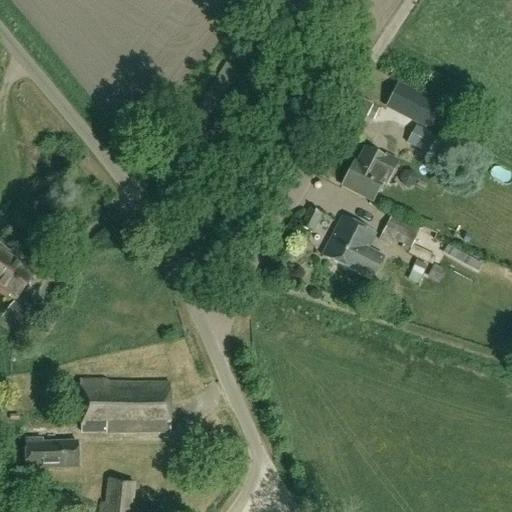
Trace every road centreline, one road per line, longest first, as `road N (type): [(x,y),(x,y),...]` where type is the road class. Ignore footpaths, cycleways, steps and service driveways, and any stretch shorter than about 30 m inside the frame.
road 1 (unclassified): [(208,335),(412,0)]
road 2 (unclassified): [(208,335),(139,203),(0,30)]
road 3 (unclassified): [(235,511),(258,461),(208,335)]
